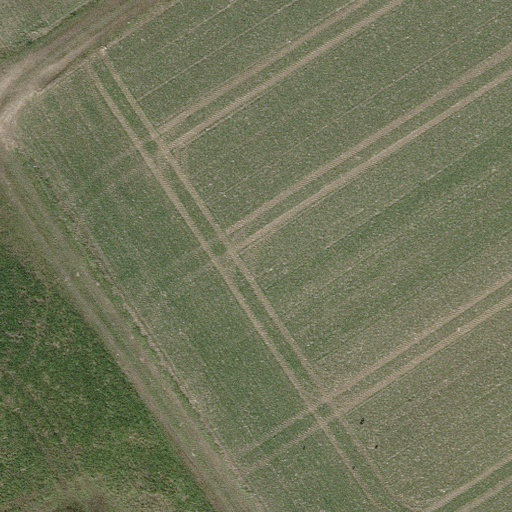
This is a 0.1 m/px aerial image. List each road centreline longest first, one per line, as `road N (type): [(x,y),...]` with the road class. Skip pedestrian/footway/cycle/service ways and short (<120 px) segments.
road 1 (track): [(0,108),(259,511)]
road 2 (track): [(136,0),(0,90)]
